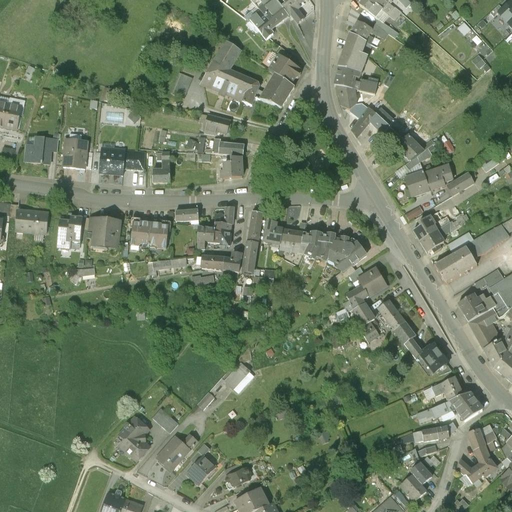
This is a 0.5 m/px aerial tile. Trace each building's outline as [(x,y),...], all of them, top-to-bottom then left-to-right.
[(252,0),(260,10),(273,0),(252,0)] [(277,31),(290,20),(282,11),(273,0),(260,10),(263,14),(277,31)] [(305,0),(284,0),(282,2),(286,8),(282,11),(290,20),(291,19),(297,27),(304,22),(299,16),(302,13),(300,10),(309,4),(305,0)] [(377,0),(366,0),(360,8),(377,20),(386,8),(377,0)] [(505,8),(501,3),(490,13),(494,18),(505,8)] [(312,9),(309,4),(300,10),(302,13),(299,16),(304,22),(312,15),(312,9)] [(511,28),(511,6),(510,4),(505,8),(494,18),(507,33),(511,28)] [(272,35),(277,31),(263,14),(250,24),(266,44),(275,38),(272,35)] [(356,25),(349,37),(372,49),(375,43),(369,40),(372,34),(356,25)] [(464,36),(468,32),(463,25),(458,29),(464,36)] [(372,49),(349,37),(338,71),(361,76),(372,49)] [(226,46),(213,68),(229,76),(240,55),(226,46)] [(305,77),(277,59),(270,71),(275,76),(273,79),(295,92),(305,77)] [(478,59),(472,64),(479,73),(485,67),(478,59)] [(213,68),(203,86),(223,96),(222,98),(228,101),(229,99),(235,102),(236,101),(239,102),(243,93),(239,91),(243,82),(229,76),(213,68)] [(361,76),(338,71),(334,89),(338,90),(354,94),(357,82),(359,83),(361,76)] [(196,81),(181,74),(172,96),(187,102),(196,81)] [(295,92),(273,79),(265,94),(260,105),(282,114),(295,92)] [(359,83),(357,82),(354,94),(356,94),(367,97),(376,99),(377,92),(379,83),(369,81),(368,85),(359,83)] [(255,87),(243,82),(239,91),(243,93),(239,102),(244,106),(253,110),(255,103),(260,105),(265,94),(256,91),(255,87)] [(354,94),(338,90),(338,99),(341,99),(342,109),(351,115),(352,113),(357,107),(356,94),(354,94)] [(376,99),(367,97),(366,99),(370,103),(366,108),(371,111),(374,109),(379,102),(382,94),(377,92),(376,99)] [(0,105),(0,134),(2,135),(9,107),(0,105)] [(9,107),(2,135),(15,138),(21,110),(9,107)] [(357,107),(352,113),(362,122),(370,113),(362,107),(357,107)] [(374,109),(370,113),(362,122),(352,132),(361,140),(375,124),(377,122),(375,120),(380,115),(374,109)] [(391,126),(380,115),(375,120),(377,122),(375,124),(384,133),(391,126)] [(232,126),(209,119),(204,134),(217,138),(218,134),(229,137),(232,126)] [(397,131),(391,126),(384,133),(398,148),(405,142),(395,132),(397,131)] [(405,142),(398,148),(399,150),(397,153),(409,166),(423,156),(421,153),(408,139),(405,142)] [(36,149),(26,148),(24,165),(50,168),(51,155),(58,156),(59,144),(37,141),(36,149)] [(220,158),(220,156),(221,149),(221,147),(222,143),(215,142),(213,157),(220,158)] [(88,147),(65,144),(62,170),(85,173),(85,171),(87,160),(88,147)] [(431,145),(421,153),(423,156),(426,154),(429,157),(436,152),(431,145)] [(126,148),(103,146),(101,176),(123,178),(124,171),(125,154),(126,148)] [(242,149),(221,147),(221,149),(220,156),(241,159),(242,149)] [(15,151),(3,148),(1,160),(12,163),(15,151)] [(145,155),(125,154),(124,171),(143,172),(145,155)] [(161,154),(161,164),(170,164),(170,154),(161,154)] [(429,157),(426,154),(423,156),(409,166),(395,176),(399,181),(419,167),(420,168),(431,161),(429,157)] [(485,173),(499,164),(495,156),(480,165),(485,173)] [(243,181),(242,162),(230,163),(230,168),(222,168),(223,176),(221,176),(221,183),(243,181)] [(161,174),(154,174),(154,186),(170,186),(170,164),(161,164),(161,174)] [(511,170),(510,167),(502,173),(509,184),(511,182),(511,170)] [(451,184),(447,169),(423,176),(424,178),(429,195),(444,190),(443,186),(451,184)] [(429,195),(424,178),(408,183),(413,201),(430,196),(429,195)] [(475,189),(468,179),(448,192),(452,199),(454,202),(475,189)] [(16,208),(0,206),(0,219),(15,220),(16,208)] [(421,210),(406,217),(409,224),(424,216),(421,210)] [(234,222),(235,212),(224,211),(223,227),(221,227),(221,233),(232,234),(233,222),(234,222)] [(199,213),(177,213),(177,225),(192,225),(192,227),(199,227),(199,213)] [(50,218),(21,214),(19,234),(48,238),(50,218)] [(443,215),(431,222),(436,229),(435,230),(438,235),(448,229),(451,227),(443,215)] [(258,251),(263,220),(252,217),(247,249),(258,251)] [(84,222),(70,220),(69,224),(61,224),(58,252),(69,253),(70,246),(81,247),(83,233),(84,222)] [(415,235),(422,245),(438,235),(435,230),(436,229),(431,222),(430,220),(417,228),(420,232),(415,235)] [(121,224),(98,221),(95,249),(118,252),(121,224)] [(152,226),(135,224),(133,247),(149,249),(152,226)] [(278,232),(279,227),(267,224),(262,247),(281,251),(282,248),(285,234),(278,232)] [(168,228),(152,226),(149,249),(165,251),(168,228)] [(221,233),(221,227),(214,226),(213,232),(212,247),(219,248),(221,233)] [(511,242),(502,227),(467,248),(476,263),(511,242)] [(453,237),(448,229),(438,235),(443,243),(453,237)] [(213,232),(200,231),(199,254),(206,253),(207,246),(212,247),(213,232)] [(230,249),(232,234),(221,233),(219,248),(230,249)] [(285,234),(282,248),(299,252),(302,237),(285,234)] [(311,239),(302,237),(299,252),(308,253),(304,260),(314,265),(315,262),(320,252),(323,240),(323,237),(312,235),(311,239)] [(443,243),(438,235),(422,245),(431,260),(442,254),(439,250),(445,246),(443,243)] [(320,252),(315,262),(326,266),(329,262),(332,255),(333,249),(334,249),(335,244),(336,238),(326,238),(326,240),(323,240),(320,252)] [(347,265),(351,270),(367,258),(358,245),(352,248),(348,247),(349,242),(342,240),(341,244),(335,244),(334,249),(333,249),(332,255),(329,262),(343,267),(347,265)] [(299,252),(282,248),(281,251),(279,260),(285,261),(286,256),(304,260),(308,253),(299,252)] [(476,263),(467,248),(433,267),(445,286),(478,267),(476,263)] [(258,251),(247,249),(243,277),(254,279),(255,271),(258,251)] [(231,262),(226,261),(225,274),(224,278),(232,279),(232,277),(240,278),(242,258),(231,256),(231,262)] [(193,259),(150,264),(151,274),(194,268),(193,259)] [(225,274),(226,261),(205,259),(204,272),(225,274)] [(351,270),(347,265),(343,267),(335,272),(337,275),(326,283),(332,291),(349,278),(354,275),(351,270)] [(359,283),(365,279),(361,271),(354,275),(349,278),(354,286),(359,283)] [(475,287),(483,299),(486,304),(490,302),(497,297),(493,292),(507,283),(499,271),(475,287)] [(365,279),(359,283),(363,289),(370,301),(387,291),(376,272),(365,279)] [(272,275),(262,273),(261,282),(263,283),(262,284),(271,285),(272,275)] [(201,278),(191,279),(192,288),(215,285),(214,279),(202,281),(201,278)] [(493,292),(497,297),(499,295),(509,310),(511,308),(511,279),(507,283),(493,292)] [(261,282),(255,282),(254,290),(261,291),(262,284),(263,283),(261,282)] [(370,301),(363,289),(346,299),(355,314),(365,308),(363,305),(370,301)] [(495,312),(490,302),(486,304),(483,299),(477,303),(475,299),(458,308),(468,327),(493,314),(495,312)] [(391,307),(380,315),(395,335),(406,327),(391,307)] [(374,323),(365,308),(355,314),(353,315),(357,322),(355,322),(369,346),(379,340),(371,325),(374,323)] [(493,314),(468,327),(475,340),(493,329),(500,326),(493,314)] [(416,341),(406,327),(395,335),(417,362),(422,358),(423,357),(422,356),(424,355),(414,343),(416,341)] [(493,329),(475,340),(483,353),(501,342),(493,329)] [(503,347),(508,356),(510,354),(511,350),(511,331),(503,347)] [(503,347),(501,342),(483,353),(490,368),(494,373),(503,362),(508,356),(503,347)] [(433,347),(422,356),(423,357),(422,358),(436,377),(440,373),(444,374),(449,371),(449,367),(433,347)] [(503,362),(494,373),(511,388),(511,355),(510,354),(508,356),(503,362)] [(249,373),(240,365),(225,382),(238,394),(253,378),(248,374),(249,373)] [(465,398),(455,379),(434,390),(438,398),(444,395),(449,404),(465,398)] [(438,398),(434,390),(423,394),(427,403),(438,398)] [(465,398),(449,404),(454,416),(456,415),(464,427),(483,412),(470,395),(465,398)] [(215,402),(209,396),(199,407),(205,413),(215,402)] [(433,411),(417,417),(420,426),(436,420),(436,421),(442,418),(444,423),(452,420),(451,418),(454,416),(449,404),(433,411)] [(153,423),(170,437),(178,428),(161,414),(153,423)] [(150,433),(136,420),(118,441),(123,445),(118,450),(137,467),(151,451),(146,446),(145,439),(150,433)] [(453,424),(448,428),(449,438),(458,432),(453,424)] [(448,428),(437,430),(439,441),(449,439),(449,438),(448,428)] [(491,428),(481,432),(483,439),(493,435),(491,428)] [(422,434),(414,436),(415,443),(415,445),(423,443),(423,445),(439,441),(437,430),(422,433),(422,434)] [(494,446),(496,441),(493,435),(483,439),(481,432),(467,438),(473,454),(487,448),(494,446)] [(415,443),(414,436),(403,441),(404,446),(415,443)] [(190,437),(182,447),(190,454),(191,455),(199,445),(190,437)] [(182,447),(174,441),(156,462),(172,475),(190,454),(182,447)] [(496,451),(494,446),(487,448),(489,454),(496,451)] [(434,447),(418,453),(420,459),(436,453),(434,447)] [(487,448),(473,454),(479,467),(477,468),(486,483),(499,472),(492,462),(489,454),(487,448)] [(193,463),(197,467),(203,460),(209,453),(205,449),(193,463)] [(430,468),(439,462),(433,455),(425,461),(430,468)] [(216,471),(203,460),(197,467),(187,479),(200,489),(216,471)] [(465,478),(472,472),(461,462),(458,472),(465,478)] [(433,479),(421,465),(409,475),(413,479),(421,489),(433,479)] [(511,466),(509,469),(511,471),(502,481),(511,489),(511,466)] [(486,483),(477,468),(472,472),(465,478),(473,486),(477,490),(486,483)] [(244,472),(225,480),(228,486),(226,489),(229,493),(231,494),(251,486),(248,479),(249,477),(247,473),(244,472)] [(473,486),(465,478),(461,481),(467,490),(473,486)] [(421,489),(413,479),(401,489),(416,506),(427,496),(421,489)] [(233,506),(235,505),(253,496),(250,491),(230,500),(233,506)] [(262,511),(268,509),(260,493),(253,496),(235,505),(237,511),(262,511)] [(399,495),(394,499),(401,507),(406,503),(399,495)] [(109,497),(102,511),(123,511),(126,505),(127,504),(109,497)] [(405,511),(401,507),(394,499),(378,511),(405,511)] [(466,511),(468,511),(459,503),(450,511),(466,511)]
